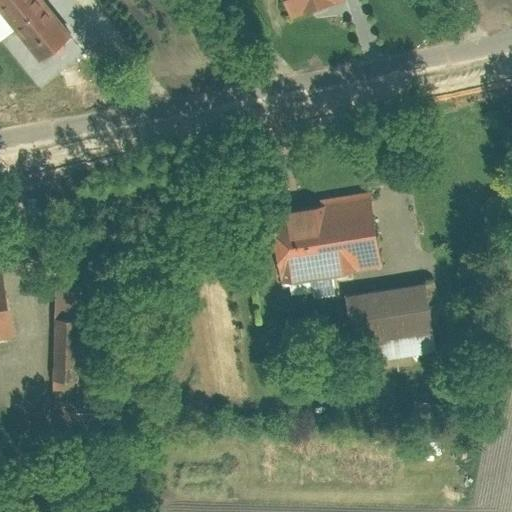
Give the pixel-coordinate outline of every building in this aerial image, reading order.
[(78,29),(54,0),(0,0),(0,2),(44,56),(78,29)] [(292,0),(297,13),(335,0),(292,0)] [(374,193),(282,206),(292,275),(383,262),(374,193)] [(0,334),(15,332),(5,269),(0,269),(0,334)] [(433,279),(354,290),(361,337),(385,334),(440,326),(433,279)] [(76,371),(81,281),(58,280),(53,370),(76,371)] [(385,334),(388,354),(443,346),(440,326),(385,334)]
